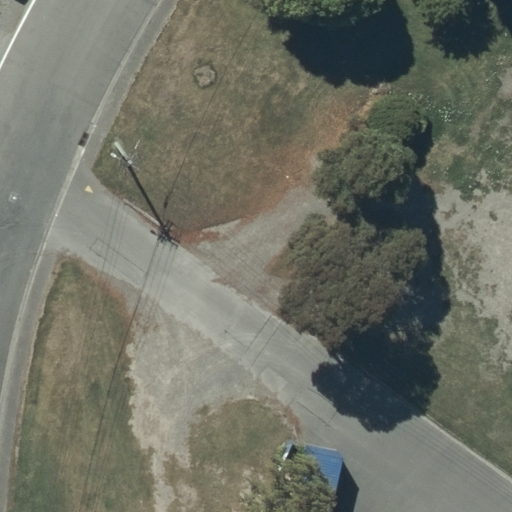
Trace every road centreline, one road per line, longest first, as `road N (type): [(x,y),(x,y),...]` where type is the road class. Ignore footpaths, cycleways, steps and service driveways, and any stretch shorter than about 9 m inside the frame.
road 1 (unclassified): [(71,215),(160,262),(499,511)]
road 2 (unclassified): [(94,0),(11,184)]
